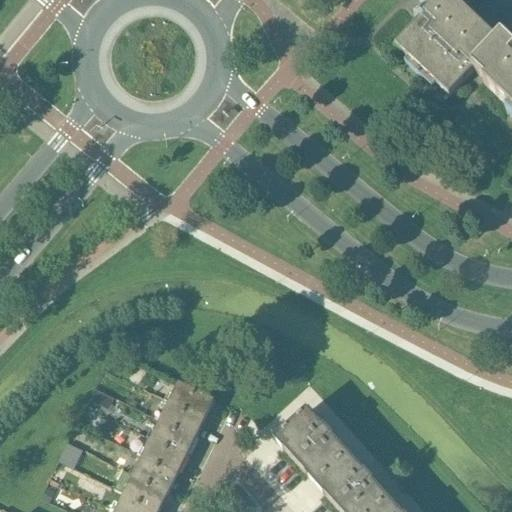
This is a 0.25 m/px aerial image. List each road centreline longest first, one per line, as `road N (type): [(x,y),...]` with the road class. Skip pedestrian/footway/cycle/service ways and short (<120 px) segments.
road 1 (secondary): [(190,116),(409,297),(450,316),(511,328)]
road 2 (secondary): [(511,280),(427,250),(216,78)]
road 3 (secondary): [(0,285),(135,126)]
road 4 (secondary): [(95,97),(0,210)]
road 5 (residential): [(194,511),(224,452),(276,511)]
